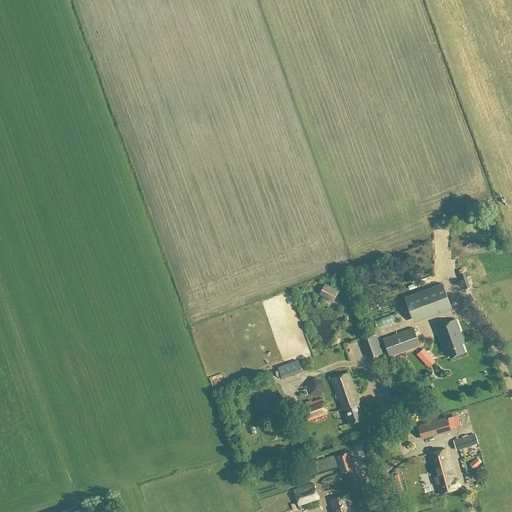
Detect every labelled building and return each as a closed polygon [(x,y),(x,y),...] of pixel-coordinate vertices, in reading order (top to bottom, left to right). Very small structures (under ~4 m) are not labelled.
[(463,273),(459,274),(465,290),(469,288),(463,273)] [(338,293),(325,285),(319,295),(332,302),(338,293)] [(442,285),(404,298),(412,318),(449,305),(442,285)] [(384,328),(396,322),(393,317),(381,322),(384,328)] [(455,320),(435,327),(443,351),(446,350),(449,359),(463,353),(459,340),(461,340),(455,320)] [(413,329),(382,340),(388,357),(419,346),(413,329)] [(368,359),(382,354),(375,335),(361,340),(368,359)] [(425,348),(419,353),(430,368),(437,363),(425,348)] [(297,361),(277,368),(281,380),(301,373),(297,361)] [(348,373),(330,379),(341,410),(343,409),(348,424),(362,419),(357,405),(359,404),(348,373)] [(323,382),(312,379),(305,386),(308,395),(318,397),(325,390),(323,382)] [(321,399),(301,406),(306,422),(327,415),(321,399)] [(446,420),(418,428),(421,440),(449,431),(446,420)] [(453,442),(455,450),(477,444),(475,435),(453,442)] [(456,479),(453,480),(445,450),(428,455),(438,495),(456,490),(455,488),(459,488),(459,487),(457,480),(456,479)] [(348,454),(335,458),(341,475),(353,471),(348,454)] [(475,468),(484,462),(481,457),(472,463),(475,468)] [(317,500),(313,485),(293,491),(297,506),(317,500)] [(343,511),(351,510),(346,495),(328,501),(331,511),(343,511)]
